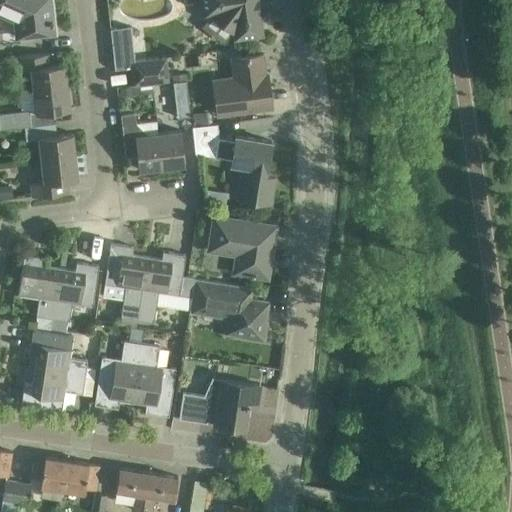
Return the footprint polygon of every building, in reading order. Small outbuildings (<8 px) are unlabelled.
[(0,0),(0,13),(14,20),(16,37),(52,33),(48,0),(0,0)] [(255,0),(200,0),(203,15),(209,14),(231,31),(233,39),(260,34),(255,0)] [(129,25),(113,27),(115,46),(131,44),(129,25)] [(32,90),(65,86),(62,64),(49,66),(48,53),(16,57),(17,70),(29,68),(32,90)] [(262,55),(230,59),(233,78),(212,81),(217,116),(271,108),(267,74),(264,74),(262,55)] [(165,57),(130,61),(133,85),(168,81),(165,57)] [(186,73),(171,75),(172,82),(173,82),(177,117),(190,116),(185,80),(187,80),(186,73)] [(65,86),(32,90),(35,113),(68,109),(65,86)] [(24,126),(33,125),(31,125),(29,109),(0,112),(0,128),(24,126)] [(146,134),(136,122),(135,113),(121,115),(122,124),(121,124),(125,157),(137,156),(139,169),(162,166),(158,132),(146,134)] [(210,114),(194,116),(195,126),(211,124),(210,114)] [(195,153),(213,156),(212,157),(229,160),(229,165),(241,167),(236,197),(271,202),(275,177),(265,176),(269,142),(233,136),(232,141),(219,140),(217,124),(211,124),(195,126),(192,127),(195,153)] [(33,125),(24,126),(25,140),(35,139),(33,125)] [(158,132),(162,166),(185,164),(181,130),(158,132)] [(40,160),(72,156),(69,134),(37,138),(40,160)] [(72,156),(40,160),(43,183),(29,184),(31,196),(64,191),(63,181),(75,179),(72,156)] [(0,198),(12,197),(11,184),(0,185),(0,198)] [(273,227),(213,218),(208,250),(236,254),(233,273),(265,278),(273,227)] [(134,326),(145,256),(130,254),(131,247),(109,244),(102,295),(122,298),(119,315),(120,315),(119,324),(134,326)] [(145,256),(134,326),(136,326),(137,318),(152,320),(156,291),(189,296),(192,280),(192,277),(180,275),(183,254),(161,251),(160,259),(145,256)] [(50,329),(59,268),(43,265),(45,257),(22,254),(17,295),(37,298),(35,316),(36,316),(35,327),(50,329)] [(59,268),(50,329),(52,318),(67,320),(69,302),(90,305),(97,265),(74,262),(73,270),(59,268)] [(263,342),(266,321),(263,321),(266,302),(249,300),(251,289),(213,283),(192,280),(189,296),(187,311),(227,317),(224,333),(244,336),(244,339),(263,342)] [(116,400),(131,402),(141,328),(130,326),(128,341),(123,340),(120,360),(100,357),(94,405),(115,408),(116,400)] [(156,345),(140,343),(143,328),(141,328),(131,402),(145,404),(143,412),(165,415),(172,367),(153,365),(156,345)] [(32,369),(82,377),(84,361),(67,358),(70,337),(31,331),(27,354),(35,355),(32,369)] [(82,377),(32,369),(30,385),(22,384),(19,406),(59,412),(62,390),(80,393),(82,377)] [(254,408),(257,386),(209,378),(206,398),(194,396),(190,419),(206,421),(213,422),(213,423),(241,428),(243,413),(241,413),(243,406),(254,408)] [(13,451),(0,449),(0,474),(9,476),(13,451)] [(34,458),(32,476),(42,478),(41,486),(62,489),(66,460),(45,456),(45,459),(34,458)] [(66,460),(62,489),(85,492),(86,487),(97,489),(100,465),(66,460)] [(141,511),(148,472),(119,467),(115,490),(134,493),(131,510),(141,511)] [(148,472),(141,511),(145,511),(151,511),(154,496),(174,499),(178,476),(148,472)] [(13,511),(18,481),(4,479),(1,500),(2,500),(0,511),(13,511)] [(188,511),(249,511),(250,511),(227,507),(225,511),(202,511),(208,481),(194,479),(188,511)] [(18,481),(15,501),(26,503),(27,503),(31,483),(18,481)] [(93,493),(90,511),(104,511),(107,495),(93,493)]
